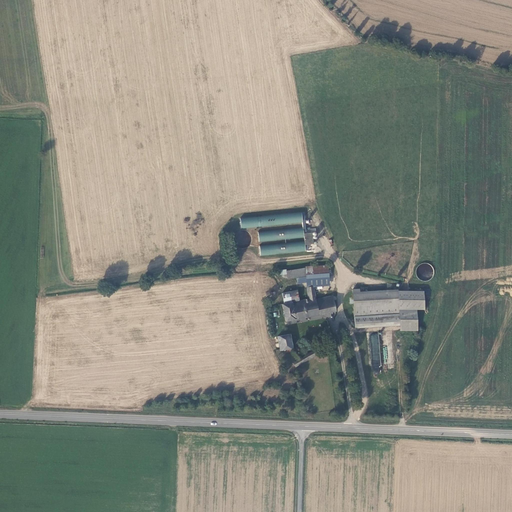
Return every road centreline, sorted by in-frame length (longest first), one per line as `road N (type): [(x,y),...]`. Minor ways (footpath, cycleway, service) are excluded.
road 1 (secondary): [(0,413),(301,425)]
road 2 (secondary): [(354,427),(511,434)]
